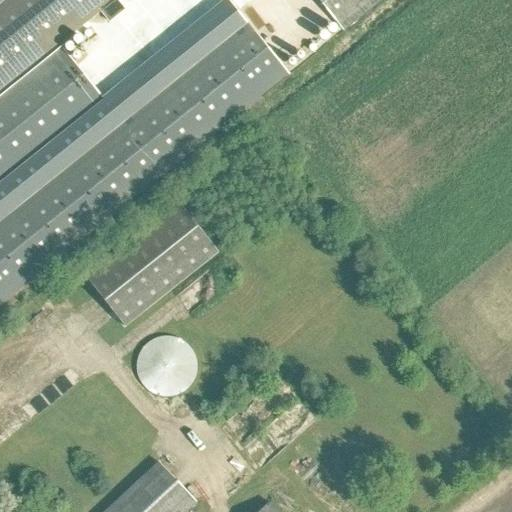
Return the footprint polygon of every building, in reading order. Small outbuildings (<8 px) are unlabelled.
[(227,0),(105,102),(0,185),(0,222),(247,24),(227,0)] [(0,90),(112,0),(5,0),(0,4),(0,90)] [(314,0),(342,33),(382,0),(314,0)] [(102,13),(109,23),(124,11),(117,1),(102,13)] [(0,305),(288,75),(247,24),(0,222),(0,305)] [(63,50),(60,52),(0,99),(0,185),(105,102),(63,50)] [(125,328),(219,253),(179,202),(85,277),(125,328)] [(194,374),(193,361),(187,349),(176,342),(163,339),(151,343),(141,351),(136,363),(136,377),(142,388),(153,396),(166,398),(179,395),(188,386),(194,374)] [(187,511),(197,504),(158,462),(104,511),(187,511)]
